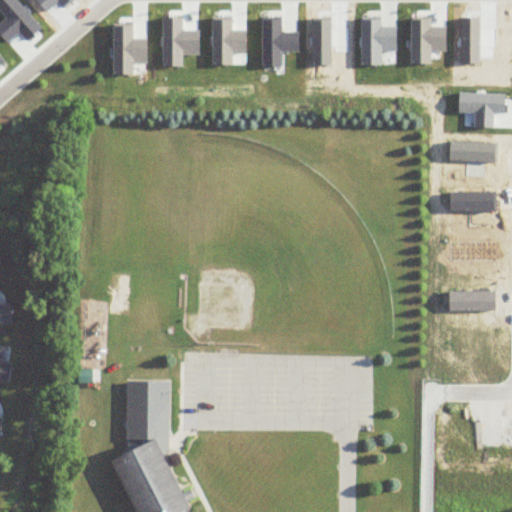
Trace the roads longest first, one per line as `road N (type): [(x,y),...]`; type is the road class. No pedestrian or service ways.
road 1 (residential): [(511,388),(428,387),(426,511)]
road 2 (residential): [(0,87),(104,0)]
